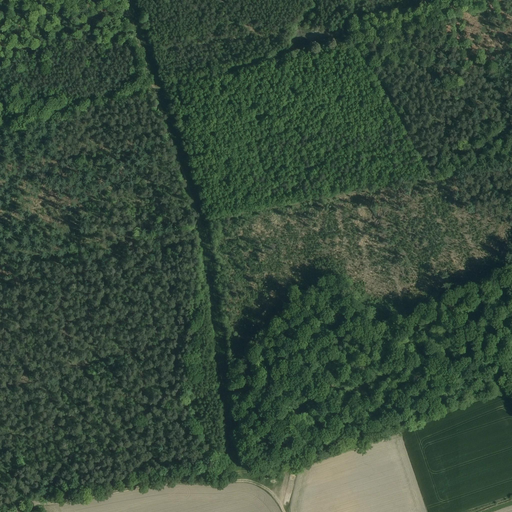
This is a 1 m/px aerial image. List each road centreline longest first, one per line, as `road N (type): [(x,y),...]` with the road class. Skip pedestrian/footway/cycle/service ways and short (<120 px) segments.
road 1 (track): [(40,495),(243,477),(280,497)]
road 2 (track): [(199,224),(432,174)]
road 3 (track): [(123,0),(199,224)]
road 4 (track): [(284,469),(504,386)]
road 5 (track): [(219,471),(143,466),(40,495)]
road 6 (track): [(154,89),(0,132)]
